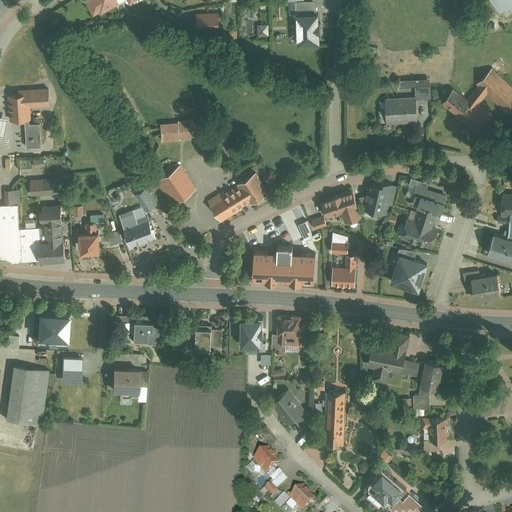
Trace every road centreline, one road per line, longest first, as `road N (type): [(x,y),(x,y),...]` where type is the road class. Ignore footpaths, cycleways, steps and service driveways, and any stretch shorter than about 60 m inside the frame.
road 1 (primary): [(438,319),(212,296)]
road 2 (primary): [(212,296),(0,283)]
road 3 (residential): [(335,179),(221,236),(212,296)]
road 4 (residential): [(466,505),(467,321)]
road 5 (residential): [(342,0),(335,179)]
road 6 (residential): [(438,319),(477,163)]
road 7 (residential): [(477,163),(399,159),(335,179)]
